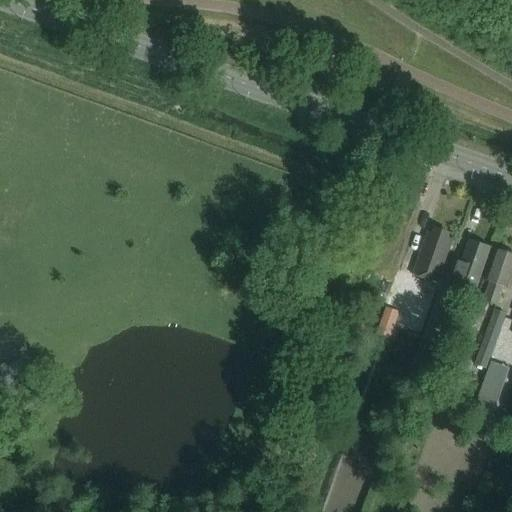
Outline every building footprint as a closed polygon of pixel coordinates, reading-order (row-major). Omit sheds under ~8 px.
[(438,283),(453,240),(448,239),(450,234),(435,228),(433,234),(428,232),(413,274),(438,283)] [(474,292),(491,248),(470,241),(462,262),(459,261),(454,275),(457,276),(454,285),(474,292)] [(508,288),(511,275),(511,252),(508,251),(504,253),(497,250),(486,280),(491,282),(484,301),(496,305),(503,286),(508,288)] [(443,281),(431,315),(442,318),(454,285),(443,281)] [(404,284),(396,308),(407,311),(415,288),(404,284)] [(475,364),(487,368),(506,313),(494,309),(475,364)] [(491,362),(465,435),(483,441),(509,369),(491,362)]
